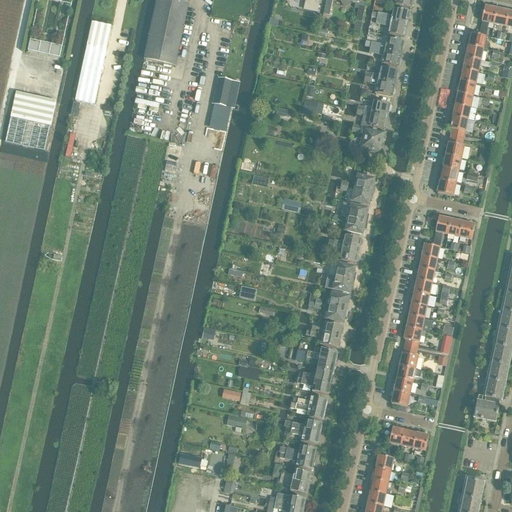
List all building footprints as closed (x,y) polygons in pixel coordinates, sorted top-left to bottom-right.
[(169,0),(156,0),(144,59),(176,66),(189,4),(169,0)] [(306,0),(304,10),(317,13),(319,0),(306,0)] [(330,0),(326,0),(323,15),(329,16),(332,0),(330,0)] [(384,0),(384,3),(411,9),(411,8),(413,6),(414,3),(413,1),(413,0),(396,0),(396,1),(390,0),(384,0)] [(355,3),(354,8),(358,9),(356,21),(362,23),(366,4),(365,4),(359,2),(359,3),(355,3)] [(485,7),(482,22),(483,23),(489,24),(494,25),(497,10),(485,7)] [(378,15),(378,19),(408,25),(409,20),(411,19),(412,16),(410,14),(410,13),(394,9),(393,17),(385,16),(378,15)] [(497,10),(494,25),(506,27),(509,12),(497,10)] [(389,35),(405,38),(405,37),(408,36),(408,32),(407,30),(408,25),(378,19),(377,24),(383,25),(390,27),(389,35)] [(94,104),(111,26),(92,22),(87,46),(75,100),(94,104)] [(468,40),(467,46),(468,46),(468,47),(484,50),(487,51),(488,45),(488,44),(488,43),(487,42),(486,42),(485,42),(486,39),(486,38),(480,36),(471,34),(471,35),(470,40),(468,40)] [(372,43),(371,48),(401,55),(402,50),(405,48),(405,45),(404,43),(404,42),(388,38),(386,46),(372,43)] [(49,57),(59,59),(62,48),(52,46),(49,57)] [(468,47),(466,58),(481,62),(484,50),(468,47)] [(371,48),(370,53),(384,56),(383,64),(399,67),(399,66),(401,65),(402,62),(400,60),(401,55),(371,48)] [(466,58),(463,70),(478,73),(481,62),(466,58)] [(366,73),(365,78),(395,84),(396,79),(398,78),(399,75),(397,73),(398,71),(382,68),(380,76),(378,76),(366,73)] [(463,70),(460,82),(476,85),(478,73),(463,70)] [(218,78),(213,103),(220,105),(234,108),(240,82),(218,78)] [(376,93),(392,97),(393,95),(395,94),(395,91),(394,89),(395,84),(365,78),(364,82),(371,83),(370,85),(378,86),(376,93)] [(460,82),(458,94),(473,97),(476,85),(460,82)] [(17,93),(5,143),(45,152),(56,101),(17,93)] [(458,94),(455,106),(471,109),(477,110),(478,105),(479,99),(473,97),(458,94)] [(303,111),(302,114),(313,116),(314,113),(315,113),(317,103),(305,101),(303,111)] [(365,108),(364,112),(388,117),(389,112),(391,111),(392,108),(390,106),(390,104),(375,101),(373,110),(365,108)] [(455,106),(453,117),(468,121),(471,109),(455,106)] [(369,126),(385,130),(385,129),(388,127),(388,125),(387,122),(388,117),(364,112),(363,117),(361,127),(369,128),(369,126)] [(450,129),(450,130),(453,130),(465,133),(468,121),(453,117),(450,129)] [(350,145),(350,147),(351,150),(352,152),(354,154),(363,156),(365,150),(380,154),(380,151),(382,150),(383,146),(382,145),(384,134),(365,130),(363,139),(360,139),(357,139),(355,139),(353,140),(351,142),(350,145)] [(449,144),(446,156),(461,160),(464,147),(462,146),(450,144),(449,143),(449,144)] [(480,153),(478,163),(490,166),(492,155),(480,153)] [(446,156),(443,169),(458,172),(461,160),(446,156)] [(443,169),(440,181),(456,185),(458,172),(443,169)] [(468,174),(467,181),(477,183),(479,176),(468,174)] [(357,182),(356,189),(374,193),(375,186),(373,185),(374,180),(357,176),(355,181),(357,182)] [(440,181),(438,194),(453,198),(456,185),(440,181)] [(472,187),(465,186),(463,194),(470,195),(472,187)] [(351,202),(369,206),(370,200),(372,200),(374,193),(356,189),(354,197),(352,197),(351,202)] [(282,211),(299,215),(302,204),(284,200),(282,211)] [(351,211),(349,219),(367,223),(369,215),(367,215),(368,209),(350,206),(349,211),(351,211)] [(439,218),(435,233),(436,233),(442,235),(448,236),(451,220),(439,218)] [(345,231),(363,235),(364,229),(366,230),(367,223),(349,219),(347,228),(346,227),(345,231)] [(451,220),(448,236),(459,238),(463,223),(451,220)] [(464,223),(460,239),(472,241),(475,226),(464,223)] [(277,234),(283,235),(285,226),(279,225),(277,234)] [(329,241),(328,245),(359,252),(360,247),(362,246),(363,243),(362,241),(362,239),(346,236),(344,244),(329,241)] [(340,261),(356,264),(357,263),(359,261),(360,259),(359,257),(358,256),(359,252),(328,245),(327,249),(333,250),(333,251),(342,253),(340,261)] [(425,245),(422,257),(437,261),(440,248),(439,248),(433,247),(425,245)] [(42,260),(60,264),(62,256),(44,252),(42,260)] [(422,257),(419,269),(435,272),(437,261),(422,257)] [(331,263),(328,276),(354,282),(356,275),(354,274),(355,268),(339,265),(331,263)] [(448,263),(446,269),(453,271),(455,264),(448,263)] [(419,269),(417,281),(432,284),(435,272),(419,269)] [(445,275),(444,282),(451,283),(452,276),(445,275)] [(328,276),(326,289),(331,290),(349,294),(351,288),(353,289),(354,282),(328,276)] [(417,281),(414,293),(430,296),(432,284),(417,281)] [(248,290),(246,300),(254,302),(256,291),(248,290)] [(332,299),(330,307),(348,311),(350,302),(348,301),(349,297),(331,293),(330,298),(332,299)] [(414,293),(412,304),(427,308),(430,296),(414,293)] [(511,295),(507,294),(503,312),(511,313),(511,295)] [(412,304),(409,316),(424,320),(427,308),(412,304)] [(326,319),(344,323),(345,319),(346,319),(348,311),(330,307),(329,314),(327,314),(326,319)] [(260,308),(259,313),(273,316),(275,311),(260,308)] [(438,310),(436,317),(443,318),(444,312),(438,310)] [(511,313),(503,312),(500,329),(511,331),(511,313)] [(409,316),(407,328),(422,331),(424,320),(409,316)] [(314,326),(312,332),(340,338),(341,334),(343,334),(344,328),(343,328),(343,327),(327,323),(326,329),(314,326)] [(442,334),(452,337),(454,329),(444,326),(442,334)] [(404,340),(406,341),(418,343),(419,344),(421,337),(424,337),(425,332),(422,331),(407,328),(404,340)] [(204,329),(202,339),(214,341),(216,331),(204,329)] [(511,331),(500,329),(496,346),(511,349),(511,331)] [(322,346),(338,349),(338,348),(340,348),(341,343),(340,342),(340,338),(312,332),(306,331),(305,337),(311,338),(323,340),(322,346)] [(511,349),(496,346),(492,364),(509,367),(511,351),(511,349)] [(304,352),(303,357),(307,358),(334,364),(335,360),(336,359),(337,356),(336,354),(336,353),(321,350),(320,355),(308,352),(304,352)] [(402,354),(400,367),(416,371),(418,358),(415,357),(403,355),(402,354)] [(303,357),(301,362),(305,363),(317,366),(316,371),(332,374),(332,373),(333,372),(334,368),(334,367),(334,364),(307,358),(303,357)] [(438,357),(437,366),(446,368),(448,359),(438,357)] [(492,364),(489,381),(505,385),(509,367),(492,364)] [(400,367),(397,380),(413,383),(414,377),(420,379),(422,372),(416,371),(400,367)] [(248,368),(246,379),(258,382),(260,371),(248,368)] [(303,373),(302,379),(330,385),(330,382),(331,381),(332,377),(332,375),(332,374),(316,371),(315,376),(303,373)] [(298,378),(297,383),(301,384),(313,387),(312,392),(327,396),(328,394),(329,393),(329,389),(329,388),(330,385),(302,379),(298,378)] [(397,380),(394,392),(410,396),(413,383),(397,380)] [(489,381),(484,403),(488,404),(498,406),(500,401),(502,402),(503,395),(505,385),(489,381)] [(422,385),(420,392),(427,393),(428,387),(422,385)] [(232,392),(231,400),(239,402),(241,394),(232,392)] [(394,392),(391,405),(407,408),(410,396),(394,392)] [(251,395),(248,394),(242,393),(240,405),(249,407),(251,395)] [(292,403),(324,411),(325,407),(326,405),(327,402),(326,401),(326,400),(311,396),(310,402),(298,399),(293,398),(292,403)] [(438,402),(425,399),(419,397),(417,404),(424,405),(424,407),(436,410),(438,402)] [(477,402),(474,419),(484,421),(488,404),(484,403),(478,402),(477,402)] [(306,418),(322,421),(322,420),(323,419),(324,415),(323,414),(324,411),(292,403),(292,404),(291,403),(290,409),(295,410),(307,413),(306,418)] [(488,404),(484,421),(496,423),(499,407),(499,406),(498,406),(488,404)] [(245,431),(247,420),(237,418),(235,433),(240,434),(241,430),(245,431)] [(285,422),(284,427),(286,428),(287,428),(291,429),(319,435),(320,431),(321,430),(321,427),(321,426),(321,424),(306,421),(305,426),(292,423),(288,423),(286,422),(285,422)] [(286,428),(285,433),(286,433),(302,437),(301,442),(317,446),(317,444),(318,443),(319,440),(318,438),(319,435),(291,429),(287,428),(286,428)] [(392,429),(389,444),(396,445),(401,447),(405,431),(392,429)] [(405,431),(401,447),(413,449),(416,434),(405,431)] [(416,434),(413,449),(425,452),(429,437),(416,434)] [(280,447),(279,453),(281,453),(282,453),(286,454),(286,455),(313,461),(314,457),(315,456),(316,453),(315,451),(316,450),(300,446),(299,452),(287,449),(280,447)] [(281,453),(280,459),(285,460),(297,463),(296,468),(311,471),(311,470),(312,469),(313,465),(313,464),(313,461),(286,455),(286,454),(282,453),(281,453)] [(180,455),(178,465),(198,469),(200,459),(180,455)] [(378,456),(375,468),(391,471),(393,459),(386,458),(378,456)] [(275,465),(272,476),(276,477),(280,478),(282,466),(279,466),(275,465)] [(375,468),(373,480),(388,483),(391,471),(375,468)] [(282,473),(281,479),(308,485),(309,481),(310,481),(311,477),(310,476),(310,474),(295,471),(294,476),(282,473)] [(290,492),(306,496),(306,494),(307,493),(308,490),(307,488),(308,485),(281,479),(279,485),(292,487),(290,492)] [(373,480),(370,492),(385,495),(388,483),(373,480)] [(466,490),(464,497),(481,500),(484,486),(484,483),(468,480),(466,490)] [(370,492),(367,503),(383,507),(385,495),(370,492)] [(270,498),(269,503),(270,503),(303,510),(303,507),(305,505),(305,503),(305,501),(305,500),(290,496),(276,493),(275,499),(272,498),(270,498)] [(395,504),(402,506),(403,505),(409,507),(411,501),(397,497),(395,504)] [(464,497),(460,511),(478,511),(481,500),(464,497)] [(269,503),(266,511),(273,511),(274,510),(283,511),(302,511),(303,510),(270,503),(269,503)] [(367,503),(365,511),(381,511),(383,507),(367,503)]
